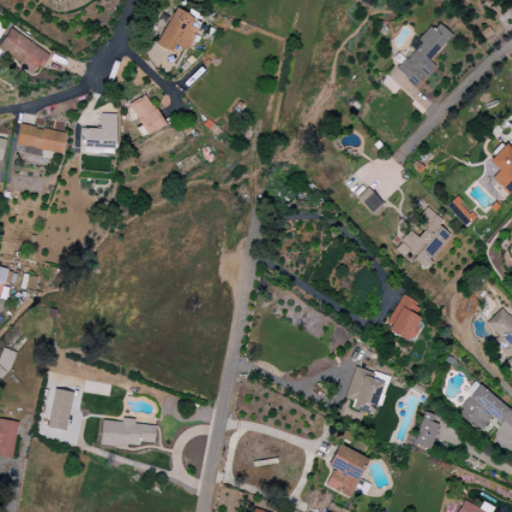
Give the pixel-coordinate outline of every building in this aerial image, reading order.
[(200,21),(173,9),(156,45),(170,52),(173,45),(186,51),(200,21)] [(451,35),(435,21),(418,41),(420,43),(406,59),(397,51),(388,62),(417,86),(434,66),(429,61),(451,35)] [(0,43),(0,53),(32,71),(35,65),(41,68),(49,53),(8,30),(0,43)] [(145,136),(163,126),(145,94),(128,104),(145,136)] [(115,114),(100,114),(99,129),(83,128),(82,152),(113,153),(115,114)] [(14,144),(60,154),(65,133),(18,124),(14,144)] [(491,179),(507,194),(511,188),(511,152),(504,144),(488,162),(498,171),(491,179)] [(450,236),(438,226),(442,221),(425,207),(416,219),(426,226),(417,238),(408,231),(393,250),(410,263),(413,260),(425,269),(450,236)] [(0,301),(5,302),(8,286),(12,286),(16,272),(0,268),(0,301)] [(383,330),(408,343),(416,328),(411,325),(421,306),(401,295),(383,330)] [(484,324),(511,355),(511,358),(504,365),(511,373),(511,316),(510,319),(501,309),(484,324)] [(511,411),(480,384),(455,413),(477,432),(492,415),(511,431),(511,411)] [(70,392),(52,390),(48,429),(67,430),(70,392)] [(431,422),(433,415),(422,412),(412,445),(429,450),(438,425),(431,422)] [(154,426),(134,424),(134,419),(121,418),(120,422),(101,420),(98,445),(126,448),(126,445),(138,446),(138,442),(153,443),(154,426)] [(17,423),(0,420),(0,456),(11,459),(17,423)] [(349,498),(367,459),(337,445),(327,466),(332,469),(323,486),(349,498)] [(485,511),(462,500),(456,511),(485,511)]
